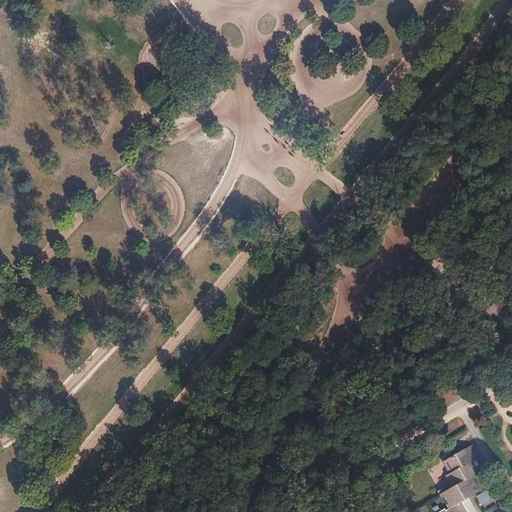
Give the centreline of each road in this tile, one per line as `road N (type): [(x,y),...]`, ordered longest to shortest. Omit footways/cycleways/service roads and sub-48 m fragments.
road 1 (unknown): [(159,511),(511,81)]
road 2 (track): [(258,511),(324,377),(415,247),(511,148)]
road 3 (unclassified): [(385,511),(374,463),(511,379)]
road 4 (track): [(354,336),(374,463)]
